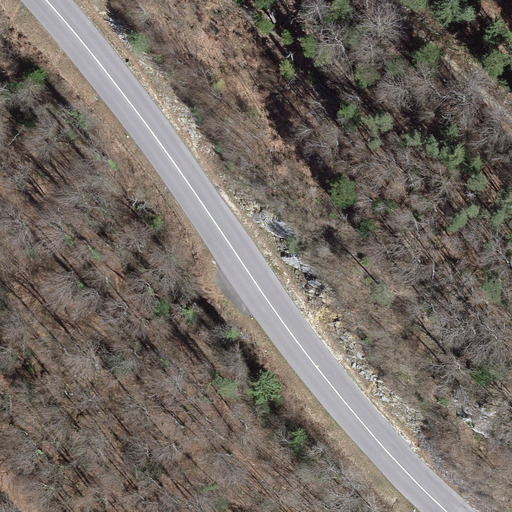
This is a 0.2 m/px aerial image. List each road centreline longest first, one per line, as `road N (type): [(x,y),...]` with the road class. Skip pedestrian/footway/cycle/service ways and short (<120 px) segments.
road 1 (primary): [(46,0),(139,115),(308,357),(447,511)]
road 2 (track): [(376,0),(511,120)]
